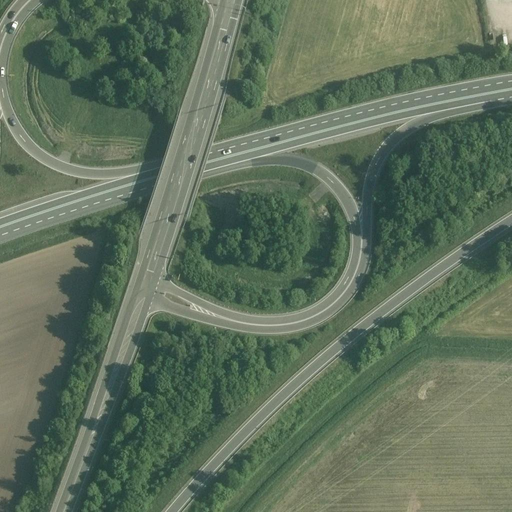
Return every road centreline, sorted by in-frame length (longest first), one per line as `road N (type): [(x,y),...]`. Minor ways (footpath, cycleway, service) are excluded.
road 1 (trunk): [(142,300),(248,332),(308,327),(348,297),(359,277),(369,184),(384,150),(411,125),(496,91)]
road 2 (trunk): [(195,163),(288,157),(322,172),(347,200),(356,227),(349,276),(328,304),(276,324),(228,317),(149,280)]
road 3 (trunk): [(174,511),(338,347),(511,220)]
road 4 (trunk): [(496,91),(195,163)]
road 5 (primary): [(229,3),(149,280)]
road 6 (trunk): [(195,163),(105,173),(65,167),(27,144),(0,98)]
road 7 (trunk): [(195,163),(0,227)]
